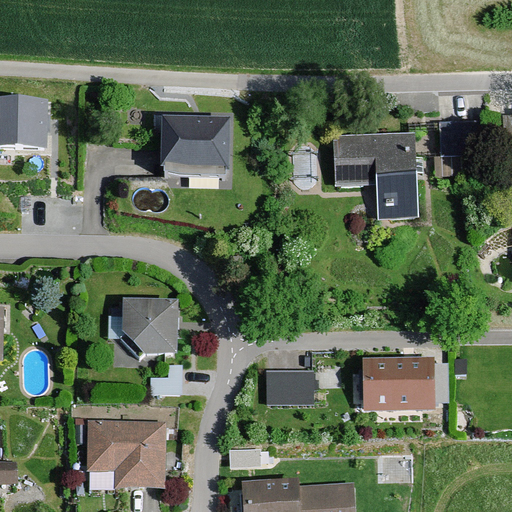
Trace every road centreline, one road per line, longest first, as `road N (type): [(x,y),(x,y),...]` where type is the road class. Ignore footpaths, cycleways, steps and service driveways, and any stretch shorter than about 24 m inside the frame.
road 1 (residential): [(204,511),(208,439),(231,367),(221,308),(196,276),(163,255),(0,245)]
road 2 (residential): [(511,78),(270,82)]
